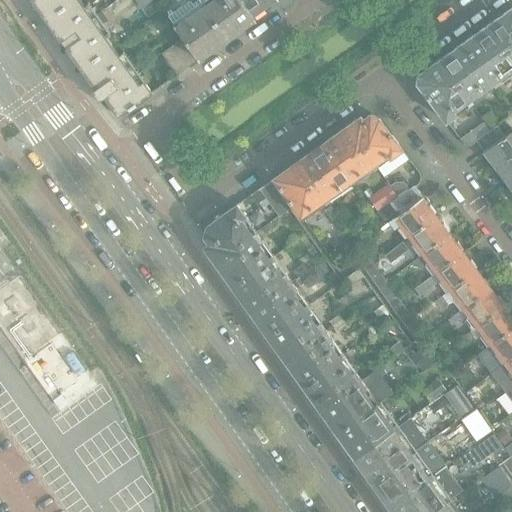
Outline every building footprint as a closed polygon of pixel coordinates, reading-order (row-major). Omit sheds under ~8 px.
[(69,0),(31,0),(45,18),(69,0)] [(111,45),(91,17),(78,0),(69,0),(45,18),(80,68),(111,45)] [(186,68),(255,19),(252,15),(241,0),(189,0),(190,1),(172,13),(170,11),(167,12),(168,16),(173,26),(181,38),(170,46),(186,68)] [(273,0),(241,0),(252,15),(273,0)] [(511,67),(511,8),(465,42),(493,81),(511,67)] [(493,81),(465,42),(422,72),(422,73),(421,73),(421,74),(419,75),(418,83),(419,85),(420,86),(419,87),(446,121),(457,113),(454,108),(463,102),(477,121),(485,114),(478,105),(481,103),(474,94),(493,81)] [(140,85),(126,66),(111,45),(80,68),(95,88),(92,90),(99,99),(104,95),(117,114),(129,108),(152,92),(144,82),(140,85)] [(186,68),(170,46),(161,52),(177,74),(186,68)] [(402,149),(378,118),(370,114),(363,119),(360,116),(323,143),(350,181),(390,153),(392,156),(402,149)] [(478,141),(490,133),(482,123),(460,138),(464,145),(471,146),(478,141)] [(484,151),(504,137),(497,127),(492,131),(490,133),(478,141),(484,151)] [(497,168),(511,155),(511,131),(504,137),(484,151),(483,151),(488,158),(487,159),(494,167),(495,166),(497,168)] [(350,181),(323,143),(274,178),(301,217),(350,181)] [(509,185),(511,182),(511,155),(497,168),(501,174),(500,175),(506,184),(507,183),(509,185)] [(289,208),(270,181),(258,189),(277,216),(289,208)] [(396,196),(407,188),(404,183),(395,182),(390,186),(396,196)] [(403,212),(421,197),(414,187),(395,201),(403,212)] [(407,236),(435,216),(434,214),(435,213),(429,206),(428,207),(421,197),(403,212),(394,219),(407,236)] [(383,221),(396,211),(389,202),(377,212),(383,221)] [(252,234),(241,219),(245,216),(236,205),(212,222),(213,224),(206,228),(204,236),(209,243),(205,247),(207,250),(206,250),(233,287),(271,260),(259,243),(262,241),(255,232),(252,234)] [(339,216),(331,206),(324,210),(332,221),(339,216)] [(421,254),(449,234),(448,232),(449,231),(443,224),(442,225),(435,216),(407,236),(421,254)] [(265,234),(276,226),(272,220),(261,228),(265,234)] [(369,235),(362,225),(350,233),(357,243),(369,235)] [(435,273),(463,252),(461,250),(463,249),(457,242),(456,243),(449,234),(421,254),(421,255),(413,261),(420,270),(428,263),(435,273)] [(380,257),(370,244),(363,249),(373,262),(380,257)] [(393,249),(384,256),(390,263),(399,256),(396,253),(393,249)] [(449,291),(476,270),(475,268),(476,267),(471,260),(469,261),(463,252),(435,273),(449,291)] [(363,268),(372,262),(369,257),(360,263),(363,268)] [(297,290),(291,281),(284,272),(281,274),(271,260),(233,287),(267,335),(305,307),(294,292),(297,290)] [(367,273),(375,267),(372,263),(372,262),(363,268),(367,273)] [(297,277),(308,270),(303,263),(293,271),(297,277)] [(370,278),(379,272),(375,267),(367,273),(370,278)] [(348,288),(363,277),(358,270),(343,280),(348,288)] [(463,309),(490,288),(489,287),(490,285),(484,278),(483,279),(476,270),(449,291),(463,309)] [(341,282),(334,272),(327,277),(334,287),(341,282)] [(374,283),(382,276),(379,272),(370,278),(374,283)] [(386,281),(385,280),(382,276),(374,283),(377,287),(386,281)] [(405,290),(395,277),(388,282),(398,296),(405,290)] [(420,296),(434,285),(429,278),(414,289),(420,296)] [(380,292),(389,286),(386,281),(377,287),(380,292)] [(384,297),(393,291),(389,286),(380,292),(384,297)] [(477,327),(504,307),(503,305),(504,303),(498,296),(497,297),(490,288),(463,309),(477,327)] [(387,302),(396,295),(393,291),(384,297),(387,302)] [(391,306),(399,300),(396,295),(387,302),(391,306)] [(438,307),(445,301),(442,296),(434,302),(438,307)] [(394,311),(403,305),(399,300),(391,306),(394,311)] [(397,316),(406,310),(403,305),(394,311),(397,316)] [(389,315),(382,306),(374,312),(380,321),(389,315)] [(332,339),(325,329),(319,320),(316,322),(305,307),(267,335),(302,384),(340,356),(329,341),(332,339)] [(490,345),(511,328),(511,314),(511,315),(504,307),(477,327),(490,345)] [(401,321),(410,314),(406,310),(397,316),(401,321)] [(332,326),(342,319),(339,314),(329,321),(332,326)] [(404,326),(413,319),(412,318),(410,314),(401,321),(404,326)] [(452,325),(460,319),(456,314),(448,320),(452,325)] [(335,330),(345,323),(342,319),(332,326),(335,330)] [(416,324),(413,319),(404,326),(408,330),(416,324)] [(411,335),(420,329),(416,324),(408,330),(411,335)] [(504,363),(511,356),(511,328),(490,345),(504,363)] [(414,340),(423,333),(420,329),(411,335),(414,340)] [(466,343),(474,337),(470,332),(462,338),(466,343)] [(426,344),(411,355),(422,370),(437,359),(426,344)] [(366,387),(360,378),(354,370),(351,372),(340,356),(302,384),(337,434),(375,405),(364,389),(366,387)] [(477,381),(465,366),(454,375),(466,390),(477,381)] [(437,379),(422,390),(430,401),(445,390),(437,379)] [(448,392),(444,394),(460,417),(472,408),(456,386),(448,392)] [(424,444),(413,429),(421,423),(415,415),(412,417),(402,423),(396,428),(378,403),(375,405),(337,434),(371,481),(413,452),(424,444)] [(402,423),(412,417),(409,412),(399,420),(402,423)] [(490,433),(483,424),(473,431),(480,440),(490,433)] [(511,440),(504,430),(496,435),(505,446),(511,440)] [(493,434),(476,446),(485,458),(493,452),(495,454),(503,448),(493,434)] [(476,446),(463,456),(471,468),(485,458),(476,446)] [(432,511),(448,501),(430,477),(413,452),(371,481),(392,511),(432,511)] [(506,468),(511,463),(511,457),(511,456),(510,456),(502,462),(506,468)] [(503,498),(511,492),(511,485),(511,484),(499,492),(503,498)] [(508,505),(511,502),(511,492),(503,498),(508,505)] [(455,511),(448,501),(432,511),(455,511)]
